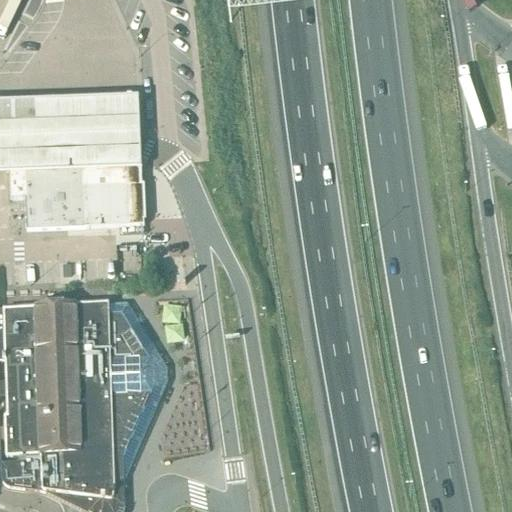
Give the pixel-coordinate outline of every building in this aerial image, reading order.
[(0,177),(144,172),(140,99),(0,105),(0,177)] [(26,201),(28,233),(147,227),(146,187),(143,187),(143,171),(143,170),(143,168),(142,165),(141,164),(139,162),(138,161),(136,160),(134,159),(132,159),(130,159),(130,160),(20,165),(17,165),(16,165),(15,166),(13,167),(12,168),(11,169),(10,170),(10,172),(9,174),(9,176),(10,202),(26,201)] [(80,511),(81,511),(82,511),(84,511),(103,511),(111,498),(126,498),(126,483),(126,482),(169,384),(169,382),(168,373),(168,370),(140,324),(137,319),(128,305),(107,306),(77,307),(77,305),(34,307),(34,309),(0,310),(0,444),(1,465),(1,480),(2,483),(3,485),(5,487),(8,489),(10,489),(44,494),(80,511)] [(189,386),(174,395),(184,412),(199,403),(189,386)] [(183,422),(185,430),(161,435),(165,455),(186,450),(184,440),(204,435),(200,418),(183,422)]
